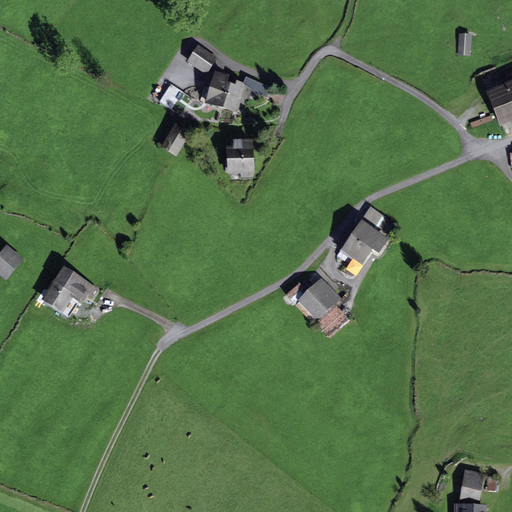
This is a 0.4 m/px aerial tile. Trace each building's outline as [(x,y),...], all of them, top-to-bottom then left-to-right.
[(459,36),(456,53),(467,55),(470,37),(459,36)] [(206,73),(215,59),(199,49),(190,62),(206,73)] [(205,88),(201,101),(224,108),(231,86),(225,84),(227,79),(216,75),(211,90),(205,88)] [(266,88),(246,79),(244,85),(237,83),(236,88),(231,86),(224,108),(236,112),(238,102),(246,105),(250,93),(263,97),(266,88)] [(160,103),(172,110),(181,115),(191,99),(171,86),(160,103)] [(511,88),(490,97),(502,125),(511,121),(511,88)] [(162,139),(159,145),(176,156),(191,130),(178,123),(167,142),(162,139)] [(252,177),(252,172),(253,172),(252,142),(234,143),(234,150),(229,150),(230,173),(241,172),(242,177),(252,177)] [(371,250),(378,255),(396,227),(373,211),(345,251),(362,264),(371,250)] [(7,250),(0,258),(0,274),(5,279),(21,262),(7,250)] [(48,288),(52,290),(45,299),(62,310),(71,296),(79,301),(81,298),(84,300),(87,295),(91,297),(95,291),(63,270),(59,277),(60,278),(56,283),(52,281),(48,288)] [(301,303),(318,321),(334,306),(341,300),(323,281),(309,294),(301,303)] [(292,294),(301,303),(309,294),(301,286),(292,294)] [(349,321),(334,306),(318,321),(333,336),(349,321)] [(468,472),(462,505),(478,506),(484,475),(468,472)] [(496,479),(489,478),(488,492),(495,492),(496,479)]
